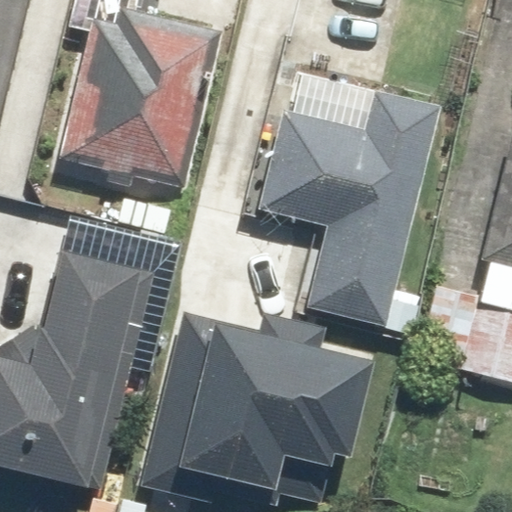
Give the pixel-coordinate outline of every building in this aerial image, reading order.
[(99,5),(62,168),(177,194),(214,30),(99,5)] [(285,111),(258,211),(330,230),(310,309),(377,326),(434,107),(367,90),(356,130),(285,111)] [(480,258),(511,265),(511,127),(511,128),(480,258)] [(52,470),(89,478),(133,286),(61,269),(38,370),(0,361),(0,460),(51,472),(52,470)] [(188,310),(144,475),(206,491),(212,467),(342,502),(380,361),(188,310)]
